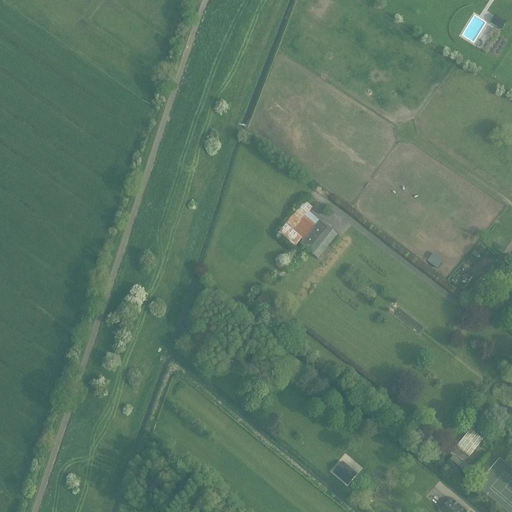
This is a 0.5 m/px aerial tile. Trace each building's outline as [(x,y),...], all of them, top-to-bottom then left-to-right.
[(501,30),(506,23),(495,17),(491,23),(501,30)] [(308,213),(312,208),(303,201),(283,225),(284,226),(278,234),(294,247),(298,242),(308,251),(318,259),(336,236),(326,228),(308,213)] [(262,295),(253,307),(274,323),(283,311),(262,295)] [(452,457),(444,468),(456,478),(464,468),(452,457)] [(341,464),(333,474),(347,486),(355,476),(341,464)] [(466,511),(450,498),(445,503),(447,504),(442,511),(443,511),(466,511)]
